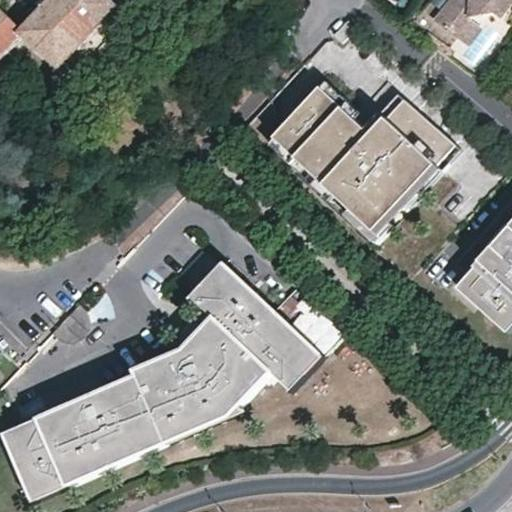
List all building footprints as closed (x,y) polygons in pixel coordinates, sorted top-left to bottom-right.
[(49,0),(26,26),(0,2),(0,56),(23,33),(35,43),(62,68),(120,5),(114,0),(49,0)] [(443,0),(437,9),(457,25),(469,9),(471,7),(494,1),(501,6),(505,0),(443,0)] [(131,15),(120,5),(62,68),(72,77),(131,15)] [(469,9),(457,25),(468,34),(481,18),(469,9)] [(331,84),(325,90),(348,111),(354,106),(331,84)] [(325,90),(277,142),(292,156),(287,162),(294,169),(300,163),(339,199),(333,205),(350,220),(355,215),(367,226),(362,232),(379,248),(395,231),(389,225),(403,211),(442,170),(447,175),(460,161),(465,157),(409,104),(391,123),(377,138),(376,138),(371,143),(362,135),(367,129),(348,111),(325,90)] [(376,138),(367,129),(362,135),(371,143),(376,138)] [(292,156),(277,142),(272,147),(287,162),(292,156)] [(300,163),(294,169),(333,205),(339,199),(300,163)] [(442,170),(403,211),(409,216),(447,175),(442,170)] [(355,215),(350,220),(362,232),(367,226),(355,215)] [(495,253),(459,294),(510,338),(511,335),(511,230),(493,251),(495,253)] [(276,312),(226,266),(196,298),(195,300),(206,310),(218,322),(189,353),(188,354),(186,355),(185,353),(141,373),(143,380),(97,400),(102,410),(87,417),(83,406),(46,422),(45,421),(10,436),(40,506),(75,490),(75,489),(173,447),(173,448),(249,414),(244,410),(276,376),(295,394),(327,360),(276,312)] [(177,341),(189,353),(218,322),(206,310),(177,341)] [(97,400),(83,406),(87,417),(102,410),(97,400)]
